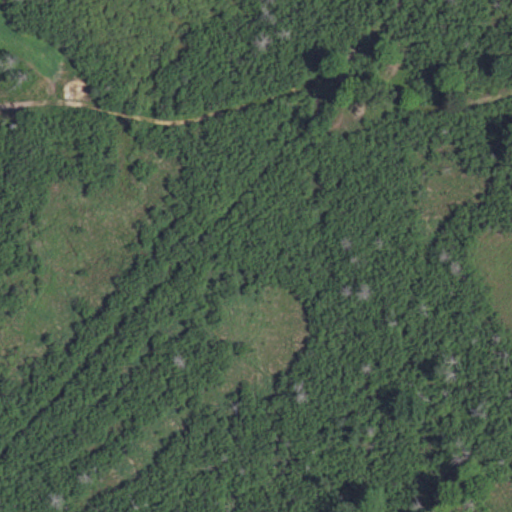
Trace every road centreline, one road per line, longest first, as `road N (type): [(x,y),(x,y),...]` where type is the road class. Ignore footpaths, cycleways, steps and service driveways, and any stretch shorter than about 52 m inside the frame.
road 1 (track): [(0,104),(79,103),(178,122),(338,77)]
road 2 (track): [(369,82),(426,105),(511,92)]
